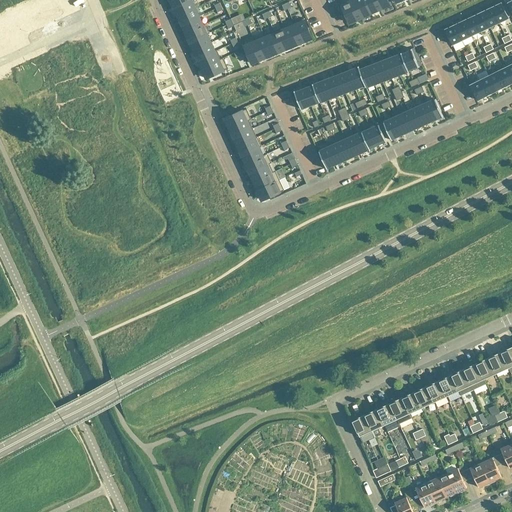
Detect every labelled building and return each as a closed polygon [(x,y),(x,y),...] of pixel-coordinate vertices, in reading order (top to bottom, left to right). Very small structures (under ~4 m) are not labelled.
[(188,0),(173,7),(174,8),(177,16),(195,8),(191,0),(188,0)] [(341,0),(339,1),(349,23),(360,19),(351,0),(341,0)] [(351,0),(360,19),(370,14),(369,14),(362,0),(351,0)] [(374,0),(362,0),(369,14),(370,14),(379,9),(374,0)] [(387,0),(374,0),(379,9),(389,5),(389,6),(390,5),(387,0)] [(501,3),(491,7),(499,23),(508,18),(501,3)] [(491,7),(482,12),(489,27),(499,23),(491,7)] [(195,8),(177,16),(181,25),(199,17),(195,8)] [(482,12),(473,16),(480,32),(489,27),(482,12)] [(242,14),(230,19),(232,23),(233,25),(245,19),(242,14)] [(473,16),(464,21),(471,36),(480,32),(473,16)] [(199,17),(181,25),(185,33),(203,25),(199,17)] [(304,18),(293,23),(294,25),(302,43),(312,38),(304,18)] [(464,21),(454,25),(462,40),(471,36),(464,21)] [(242,22),(233,25),(236,31),(244,27),(242,22)] [(203,25),(185,33),(189,42),(207,34),(209,33),(205,24),(203,25)] [(285,29),(284,29),(292,47),(302,43),(294,25),(285,29)] [(454,25),(445,29),(452,45),(462,40),(454,25)] [(284,27),(273,31),(282,51),(292,47),(284,29),(285,29),(284,27)] [(273,31),(263,35),(272,55),(282,51),(273,31)] [(207,34),(189,42),(191,46),(193,50),(193,51),(210,43),(211,43),(207,34)] [(254,39),(253,39),(262,59),(272,55),(263,35),(254,39)] [(253,37),(242,42),(251,64),(262,59),(253,39),(254,39),(253,37)] [(193,50),(193,51),(197,60),(214,52),(214,51),(211,43),(210,43),(193,51),(193,50)] [(401,53),(408,71),(418,67),(411,49),(411,50),(402,54),(401,53)] [(70,50),(14,73),(26,101),(82,77),(70,50)] [(214,52),(197,60),(201,68),(220,59),(217,50),(214,51),(214,52)] [(401,54),(393,57),(399,74),(408,71),(401,53),(400,53),(401,54)] [(393,57),(384,60),(391,78),(399,74),(393,57)] [(220,59),(201,68),(206,79),(227,69),(223,58),(220,59)] [(384,60),(376,64),(383,81),(391,78),(384,60)] [(376,64),(368,67),(374,84),(383,81),(376,64)] [(358,68),(348,71),(355,89),(364,85),(365,85),(358,66),(358,68)] [(358,66),(365,85),(364,85),(365,87),(374,84),(368,67),(360,70),(358,66)] [(511,77),(507,67),(498,71),(505,87),(511,83),(511,77)] [(348,71),(338,75),(345,93),(355,89),(348,71)] [(498,71),(489,76),(496,91),(505,87),(498,71)] [(338,75),(330,78),(336,96),(345,93),(338,75)] [(489,76),(479,80),(487,96),(496,91),(489,76)] [(160,124),(143,77),(126,83),(128,89),(118,93),(133,134),(160,124)] [(330,78),(321,82),(328,99),(336,96),(330,78)] [(479,80),(470,85),(477,100),(487,96),(479,80)] [(95,82),(62,95),(70,115),(75,113),(85,138),(74,143),(71,137),(45,148),(57,178),(122,152),(95,82)] [(313,84),(312,84),(320,102),(328,99),(321,82),(313,85),(313,84)] [(313,85),(304,88),(311,106),(320,102),(312,84),(313,85)] [(294,91),(301,110),(311,106),(304,88),(295,92),(294,91)] [(435,99),(424,104),(432,121),(442,117),(442,118),(443,117),(435,99)] [(424,104),(416,108),(424,125),(432,121),(424,104)] [(416,108),(408,111),(416,128),(424,125),(416,108)] [(246,109),(224,119),(229,129),(248,120),(249,121),(251,120),(246,109)] [(408,111),(400,115),(408,132),(416,128),(408,111)] [(400,115),(392,118),(399,136),(408,132),(400,115)] [(392,118),(383,122),(391,141),(392,140),(391,139),(399,136),(392,118)] [(248,120),(229,129),(233,138),(253,129),(249,121),(248,120)] [(378,124),(370,128),(377,145),(385,142),(386,143),(378,124)] [(370,128),(362,132),(370,150),(370,149),(377,145),(370,128)] [(253,129),(233,138),(237,147),(257,137),(256,137),(253,129)] [(362,132),(353,136),(361,153),(369,149),(369,150),(370,150),(362,132)] [(353,136),(345,139),(353,156),(361,153),(353,136)] [(257,137),(237,147),(239,151),(241,155),(259,147),(259,148),(261,147),(257,137),(256,137),(257,137)] [(345,139),(337,143),(345,160),(353,156),(345,139)] [(337,143),(329,147),(336,164),(345,160),(337,143)] [(259,147),(241,155),(245,164),(263,156),(263,155),(259,148),(259,147)] [(329,147),(318,151),(327,169),(327,168),(336,164),(329,147)] [(263,156),(245,164),(249,173),(269,163),(269,164),(271,163),(267,153),(263,155),(263,156)] [(269,163),(249,173),(253,181),(273,172),(269,164),(269,163)] [(273,172),(253,181),(257,190),(279,180),(275,171),(273,172)] [(257,190),(261,200),(284,190),(279,180),(257,190)] [(511,346),(505,350),(506,351),(502,353),(502,351),(501,352),(509,368),(511,366),(511,346)] [(509,368),(501,352),(493,356),(493,357),(490,358),(489,357),(496,374),(501,371),(501,372),(502,371),(509,368)] [(496,374),(489,357),(480,361),(481,362),(477,364),(477,363),(476,363),(484,379),(489,377),(490,377),(496,374)] [(484,379),(476,363),(468,367),(468,368),(465,370),(464,368),(464,369),(473,390),(486,384),(484,379)] [(473,390),(464,369),(456,373),(456,374),(453,375),(452,374),(451,374),(459,391),(461,395),(473,390)] [(459,391),(451,374),(443,378),(444,380),(440,381),(440,380),(439,380),(447,397),(452,394),(453,394),(459,391)] [(447,397),(439,380),(431,384),(431,385),(428,387),(427,386),(434,402),(439,400),(440,400),(440,399),(447,397)] [(434,402),(427,386),(418,390),(419,391),(415,393),(415,391),(414,392),(422,408),(427,406),(428,405),(434,402)] [(422,408),(414,392),(406,395),(406,397),(403,398),(402,397),(409,414),(415,411),(416,411),(415,411),(422,408)] [(409,414),(402,397),(394,401),(394,402),(391,404),(390,403),(389,403),(397,419),(399,424),(411,418),(409,414)] [(397,419),(389,403),(381,407),(382,408),(378,410),(378,408),(377,409),(384,425),(390,423),(391,422),(397,419)] [(384,425),(377,409),(369,412),(369,414),(366,415),(365,414),(375,437),(381,435),(378,428),(384,425)] [(507,418),(504,411),(499,413),(502,420),(507,418)] [(502,420),(499,413),(494,415),(497,422),(502,420)] [(375,437),(365,414),(356,418),(357,419),(352,421),(356,430),(355,431),(357,436),(359,435),(362,443),(375,437),(375,438),(375,437)] [(482,429),(479,422),(474,424),(478,431),(482,429)] [(478,431),(474,424),(470,427),(473,433),(478,431)] [(497,432),(495,427),(486,431),(488,436),(497,432)] [(469,429),(461,433),(464,439),(471,435),(469,429)] [(488,436),(486,431),(478,435),(480,440),(488,436)] [(453,443),(450,436),(449,434),(444,436),(448,445),(453,443)] [(456,451),(464,447),(462,442),(454,446),(456,451)] [(511,443),(500,449),(509,468),(511,466),(511,443)] [(456,451),(454,446),(445,450),(447,455),(456,451)] [(437,459),(435,455),(427,458),(430,463),(437,459)] [(408,463),(405,456),(400,459),(403,465),(408,463)] [(430,463),(427,458),(420,462),(422,466),(430,463)] [(501,477),(492,458),(481,463),(491,484),(498,480),(497,479),(501,477)] [(403,465),(400,459),(388,464),(391,471),(403,465)] [(491,484),(481,463),(470,468),(474,477),(479,487),(483,486),(483,487),(491,484)] [(391,471),(388,464),(387,464),(373,471),(376,478),(391,471)] [(467,488),(458,468),(446,473),(456,494),(463,491),(463,489),(467,488)] [(470,468),(465,470),(469,479),(474,477),(470,468)] [(456,494),(446,473),(437,478),(445,497),(450,496),(450,497),(456,494)] [(380,487),(395,480),(393,474),(377,481),(380,487)] [(445,497),(437,478),(427,482),(436,503),(442,501),(441,499),(445,497)] [(436,503),(427,482),(410,490),(412,495),(417,506),(423,504),(424,507),(428,505),(429,507),(436,503)] [(412,495),(406,497),(413,511),(419,510),(417,506),(412,495)] [(413,511),(406,497),(395,503),(396,505),(390,507),(391,511),(413,511)]
